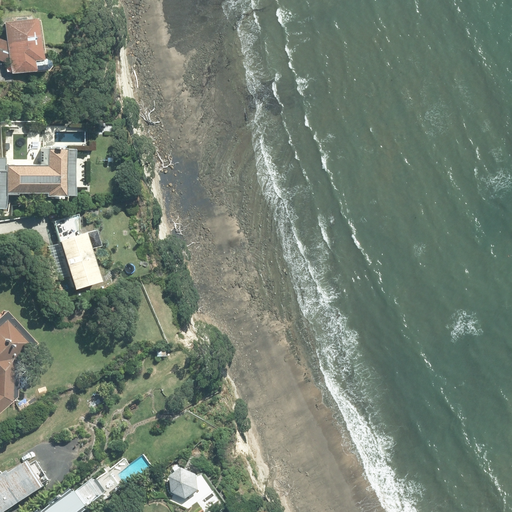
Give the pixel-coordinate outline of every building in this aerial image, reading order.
[(4,21),(7,41),(0,38),(0,59),(10,63),(12,72),(34,69),(32,59),(43,58),(37,16),(4,21)] [(0,204),(4,204),(4,191),(72,191),(72,144),(44,144),(44,162),(4,162),(4,155),(0,155),(0,204)] [(85,228),(58,237),(73,285),(100,277),(90,248),(101,244),(95,227),(85,231),(85,228)] [(0,322),(0,406),(15,392),(16,373),(6,361),(28,340),(5,318),(0,322)] [(38,461),(37,459),(16,471),(14,468),(0,476),(0,511),(3,511),(52,484),(50,481),(53,479),(42,460),(38,461)] [(189,497),(191,497),(196,495),(198,493),(199,492),(200,490),(201,488),(202,485),(202,483),(202,481),(201,478),(200,476),(199,474),(197,473),(195,471),(193,470),(191,469),(188,469),(186,469),(184,470),(181,471),(179,472),(178,474),(176,476),(175,478),(174,480),(174,482),(174,485),(174,487),(175,489),(176,491),(178,493),(180,495),(182,496),(184,497),(186,497),(189,497)] [(97,475),(44,511),(89,511),(112,496),(97,475)]
